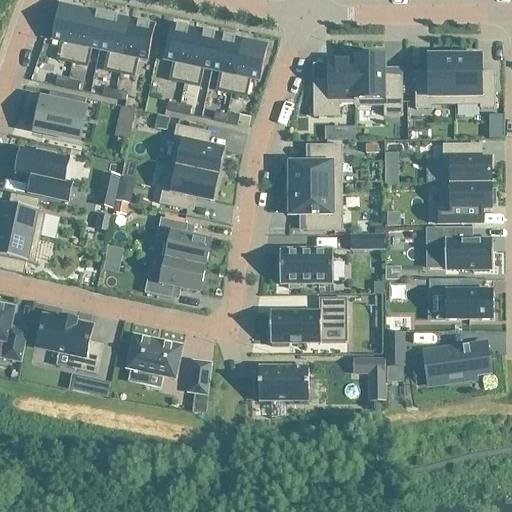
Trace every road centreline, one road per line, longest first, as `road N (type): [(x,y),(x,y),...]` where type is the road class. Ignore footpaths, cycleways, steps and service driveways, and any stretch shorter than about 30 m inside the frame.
road 1 (residential): [(301,15),(247,196),(230,332)]
road 2 (residential): [(230,332),(0,284)]
road 3 (residential): [(511,12),(301,15)]
